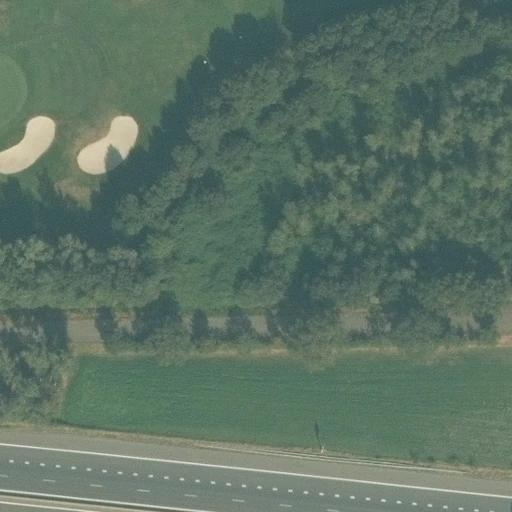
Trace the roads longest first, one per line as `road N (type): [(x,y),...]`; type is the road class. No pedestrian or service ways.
road 1 (unclassified): [(511,324),(0,337)]
road 2 (motorway): [(374,511),(0,472)]
